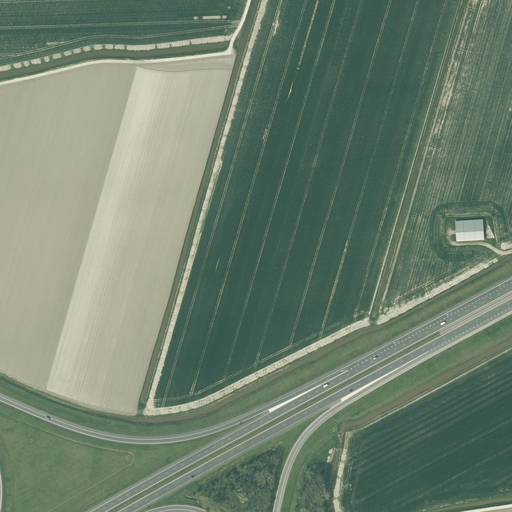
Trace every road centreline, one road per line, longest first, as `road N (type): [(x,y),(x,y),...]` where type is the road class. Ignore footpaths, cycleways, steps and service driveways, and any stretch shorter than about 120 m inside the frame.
road 1 (motorway): [(349,373),(172,440),(97,435),(0,398)]
road 2 (motorway): [(124,511),(426,347)]
road 3 (track): [(249,0),(228,53),(98,61),(0,84)]
road 4 (motorway): [(349,373),(97,511)]
road 5 (motorway): [(275,511),(305,433),(426,347)]
road 6 (motorway): [(511,286),(349,373)]
